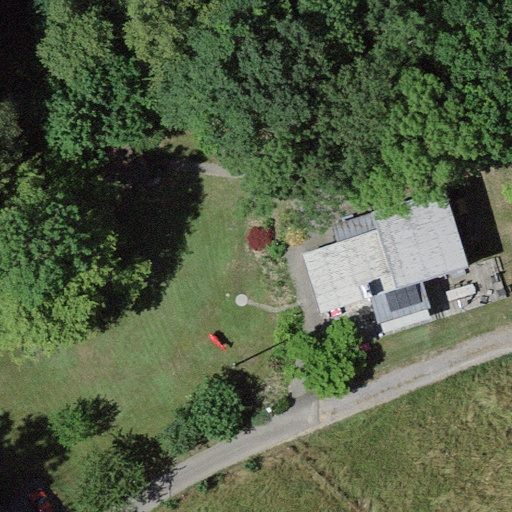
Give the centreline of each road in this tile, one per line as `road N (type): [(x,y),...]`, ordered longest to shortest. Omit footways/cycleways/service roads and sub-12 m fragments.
road 1 (residential): [(134,511),(235,450),(319,414)]
road 2 (track): [(319,414),(511,339)]
